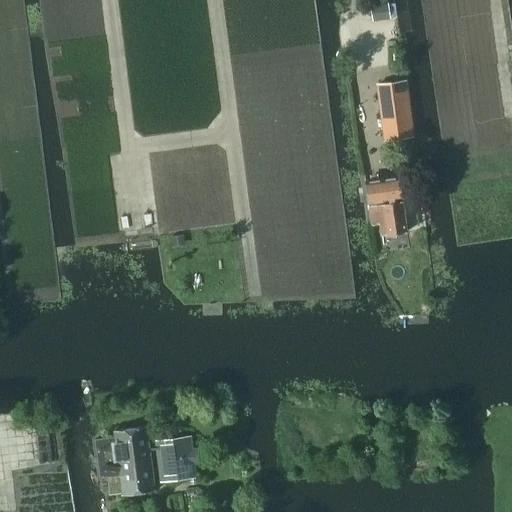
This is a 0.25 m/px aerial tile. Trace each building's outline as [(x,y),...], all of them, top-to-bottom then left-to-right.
[(387,4),(371,7),(373,19),(389,16),(387,4)] [(400,123),(402,137),(412,136),(404,80),(377,84),(383,126),(400,123)] [(368,205),(371,225),(379,224),(381,236),(406,232),(402,201),(400,201),(399,199),(402,199),(398,176),(365,181),(368,203),(370,203),(370,205),(368,205)] [(170,235),(171,247),(183,246),(182,234),(170,235)] [(314,264),(314,280),(336,278),(336,262),(314,264)] [(114,437),(95,439),(100,476),(109,475),(111,491),(121,490),(122,494),(154,490),(146,426),(113,431),(114,437)] [(155,441),(161,481),(195,476),(190,437),(155,441)]
